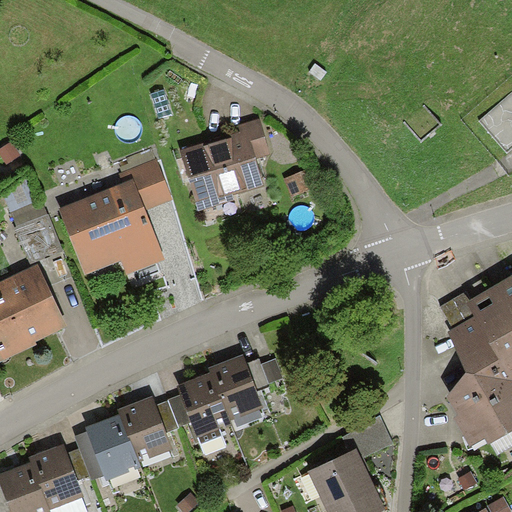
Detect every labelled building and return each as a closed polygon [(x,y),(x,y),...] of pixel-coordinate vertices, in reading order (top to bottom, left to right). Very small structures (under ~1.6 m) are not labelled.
[(511,100),(485,121),(511,154),(511,153),(511,100)] [(243,135),(183,155),(201,208),(266,186),(257,159),(272,154),(261,121),(240,128),(243,135)] [(12,134),(0,142),(0,153),(8,166),(25,154),(12,134)] [(128,179),(54,207),(82,279),(116,266),(119,274),(161,258),(143,209),(167,200),(152,162),(125,172),(128,179)] [(302,173),(284,180),(292,200),(310,193),(302,173)] [(38,202),(7,215),(26,263),(31,261),(57,250),(38,202)] [(26,263),(0,275),(0,350),(60,322),(31,261),(26,263)] [(511,270),(497,277),(503,288),(494,294),(483,307),(511,360),(511,270)] [(483,307),(466,286),(437,304),(449,324),(483,307)] [(511,360),(483,307),(449,324),(479,363),(453,390),(459,404),(454,411),(472,433),(482,425),(498,446),(511,439),(511,360)] [(206,369),(222,409),(233,405),(236,413),(258,405),(252,389),(240,360),(237,351),(204,364),(206,369)] [(252,355),(240,360),(252,389),(277,379),(269,358),(255,363),(252,355)] [(174,394),(186,424),(190,434),(211,425),(209,420),(223,414),(222,409),(206,369),(170,384),(174,394)] [(114,410),(137,470),(170,456),(161,434),(149,404),(145,393),(112,406),(114,410)] [(162,399),(174,429),(186,424),(174,394),(162,399)] [(149,404),(161,434),(174,429),(162,399),(149,404)] [(84,435),(96,465),(103,483),(137,470),(114,410),(79,423),(84,435)] [(389,442),(376,416),(325,447),(329,451),(301,467),(324,511),(365,511),(379,504),(358,459),(389,442)] [(214,432),(195,441),(202,456),(221,447),(214,432)] [(75,446),(84,470),(96,465),(84,435),(72,439),(75,446)] [(24,453),(26,458),(47,511),(77,511),(84,509),(72,480),(61,452),(56,440),(24,453)] [(61,452),(72,480),(86,475),(84,470),(75,446),(61,452)] [(26,458),(0,467),(0,494),(7,511),(43,511),(47,511),(26,458)]
